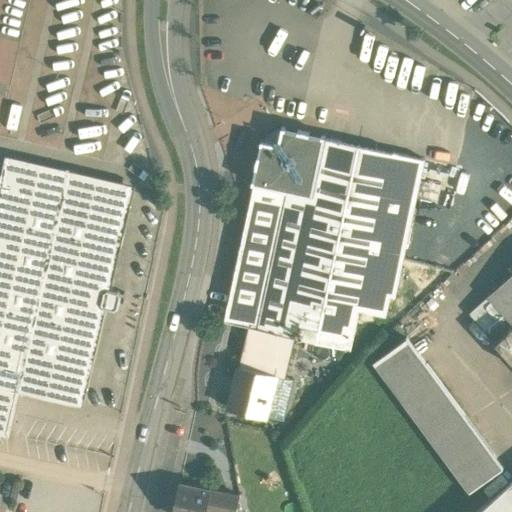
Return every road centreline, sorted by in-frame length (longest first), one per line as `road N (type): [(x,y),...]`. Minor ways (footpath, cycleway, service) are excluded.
road 1 (secondary): [(130,511),(199,216),(198,178),(179,117)]
road 2 (secondary): [(415,8),(511,85)]
road 3 (secondary): [(151,0),(156,68),(179,117)]
